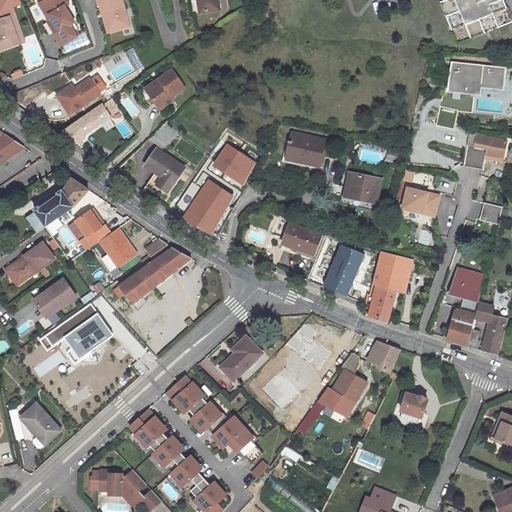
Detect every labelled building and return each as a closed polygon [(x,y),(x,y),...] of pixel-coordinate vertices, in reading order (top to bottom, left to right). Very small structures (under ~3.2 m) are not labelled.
[(0,0),(0,50),(19,45),(12,25),(18,23),(14,14),(9,0),(0,0)] [(47,21),(54,33),(58,30),(48,14),(51,13),(43,0),(38,3),(49,19),(47,21)] [(48,14),(58,30),(54,33),(61,45),(77,35),(70,23),(74,21),(64,5),(67,3),(65,0),(42,0),(43,0),(51,13),(48,14)] [(105,10),(111,32),(128,27),(121,0),(98,0),(101,12),(105,10)] [(219,9),(217,0),(198,0),(201,13),(219,9)] [(440,0),(452,31),(466,25),(471,39),(511,21),(511,19),(504,0),(440,0)] [(101,12),(107,33),(111,32),(105,10),(101,12)] [(12,25),(19,45),(24,43),(18,23),(12,25)] [(507,66),(451,60),(448,90),(481,94),(482,87),(505,89),(507,66)] [(150,87),(157,98),(153,100),(160,110),(173,101),(172,98),(185,89),(173,71),(150,87)] [(72,84),(57,95),(70,115),(100,94),(90,79),(75,89),(72,84)] [(146,90),(153,100),(157,98),(150,87),(146,90)] [(86,134),(111,117),(103,104),(63,131),(67,136),(81,144),(86,134)] [(458,110),(440,106),(436,126),(454,130),(458,110)] [(162,149),(178,132),(166,123),(150,139),(162,149)] [(0,144),(11,152),(17,143),(1,132),(0,132),(0,144)] [(286,159),(320,167),(322,156),(324,150),(326,141),(292,133),(286,159)] [(487,150),(486,154),(504,157),(507,140),(476,136),(475,147),(487,150)] [(259,163),(229,144),(215,166),(246,185),(259,163)] [(463,167),(484,170),(486,154),(487,150),(475,147),(468,146),(463,167)] [(401,150),(390,148),(389,154),(399,156),(401,150)] [(168,193),(184,168),(160,152),(158,150),(146,168),(155,174),(150,181),(168,193)] [(322,156),(337,159),(338,153),(324,150),(322,156)] [(382,180),(350,173),(345,197),(377,204),(382,180)] [(405,175),(402,185),(409,187),(412,177),(405,175)] [(60,198),(42,211),(39,207),(35,210),(36,212),(46,226),(57,218),(58,219),(75,206),(88,191),(71,179),(62,192),(61,191),(57,194),(60,198)] [(239,196),(211,179),(187,219),(216,236),(239,196)] [(405,193),(400,214),(433,222),(438,201),(405,193)] [(377,204),(345,197),(343,205),(375,212),(377,204)] [(503,208),(486,204),(481,221),(498,225),(503,208)] [(93,209),(90,211),(101,226),(105,224),(93,209)] [(90,211),(75,221),(86,237),(79,241),(86,251),(100,241),(110,234),(105,224),(101,226),(90,211)] [(46,226),(36,212),(27,218),(37,233),(46,226)] [(283,245),(314,256),(321,236),(290,225),(283,245)] [(110,273),(136,254),(118,228),(110,234),(100,241),(109,254),(101,260),(110,273)] [(145,250),(150,257),(168,245),(160,239),(145,250)] [(324,286),(348,297),(368,253),(344,242),(324,286)] [(42,244),(8,268),(20,284),(36,272),(37,273),(54,260),(42,244)] [(192,259),(172,248),(114,291),(120,298),(125,294),(133,304),(192,259)] [(417,260),(383,252),(375,284),(377,285),(402,293),(410,295),(417,260)] [(323,285),(329,268),(317,263),(310,280),(323,285)] [(20,284),(8,268),(6,270),(17,285),(20,284)] [(450,294),(466,298),(462,314),(456,312),(452,327),(450,332),(448,339),(468,345),(475,318),(478,302),(485,276),(459,269),(450,294)] [(64,279),(34,301),(45,316),(55,309),(57,311),(76,297),(64,279)] [(402,293),(377,285),(370,317),(392,325),(402,293)] [(100,293),(75,311),(120,362),(143,341),(100,293)] [(490,322),(483,350),(498,355),(507,320),(492,316),(494,306),(478,302),(475,318),(490,322)] [(235,381),(263,353),(247,336),(235,348),(239,353),(222,368),(235,381)] [(400,349),(379,341),(375,345),(368,361),(378,365),(377,367),(391,373),(400,349)] [(308,385),(325,360),(300,343),(283,368),(308,385)] [(348,417),(368,383),(354,375),(359,364),(360,357),(353,352),(341,369),(344,371),(333,390),(330,387),(320,401),(319,401),(299,428),(306,433),(326,405),(331,408),(341,413),(348,417)] [(85,361),(73,372),(80,379),(60,397),(75,412),(88,400),(85,396),(101,382),(91,370),(92,368),(85,361)] [(202,398),(205,395),(186,374),(165,394),(184,415),(189,410),(202,398)] [(85,396),(88,400),(105,386),(101,382),(85,396)] [(422,418),(429,400),(428,400),(426,398),(423,396),(421,396),(417,396),(407,393),(401,411),(403,411),(400,418),(419,424),(421,417),(422,418)] [(206,403),(202,398),(189,410),(193,415),(206,403)] [(223,414),(210,400),(206,403),(193,415),(188,420),(201,434),(223,414)] [(37,404),(21,418),(38,437),(45,445),(61,431),(37,404)] [(328,414),(337,420),(341,413),(331,408),(328,414)] [(368,412),(361,425),(367,428),(369,429),(376,416),(368,412)] [(511,444),(511,416),(502,412),(499,421),(503,423),(496,438),(511,444)] [(255,437),(234,414),(209,437),(222,450),(228,445),(236,454),(255,437)] [(139,417),(130,425),(135,431),(140,427),(141,429),(137,433),(136,434),(148,447),(150,445),(156,451),(168,441),(169,439),(163,433),(162,434),(159,431),(165,427),(155,416),(146,425),(139,417)] [(499,421),(492,436),(496,438),(503,423),(499,421)] [(169,439),(168,441),(156,451),(154,453),(166,467),(168,465),(174,471),(186,461),(187,459),(181,452),(180,454),(177,451),(183,446),(173,436),(169,439)] [(45,445),(38,437),(34,441),(41,449),(45,445)] [(192,491),(204,480),(205,479),(199,472),(197,473),(195,471),(200,466),(191,456),(187,459),(186,461),(174,471),(172,473),(179,481),(181,479),(192,491)] [(117,469),(101,468),(100,468),(100,485),(109,485),(109,488),(108,492),(124,493),(124,492),(135,502),(139,498),(143,494),(137,488),(145,481),(132,467),(124,475),(121,475),(121,472),(117,472),(117,469)] [(208,481),(205,479),(204,480),(192,491),(198,497),(196,499),(207,511),(208,511),(227,495),(218,485),(212,490),(206,483),(208,481)] [(139,498),(149,508),(160,498),(150,487),(143,494),(139,498)] [(496,499),(500,511),(511,511),(511,488),(504,491),(506,496),(496,499)] [(232,501),(227,495),(208,511),(221,511),(230,504),(232,501)]
